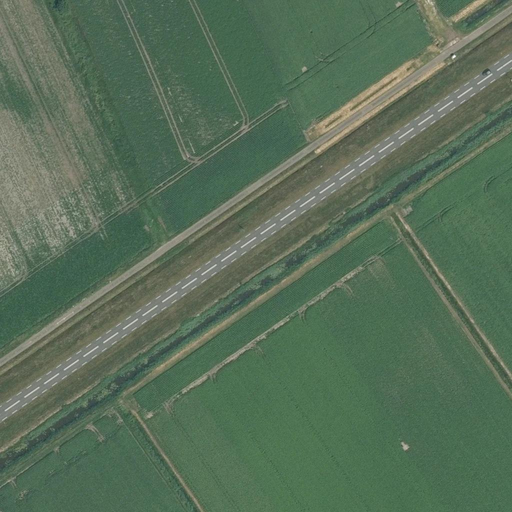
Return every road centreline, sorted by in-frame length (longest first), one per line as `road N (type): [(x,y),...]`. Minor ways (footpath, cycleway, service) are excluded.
road 1 (primary): [(0,415),(511,60)]
road 2 (unclassified): [(0,362),(511,9)]
